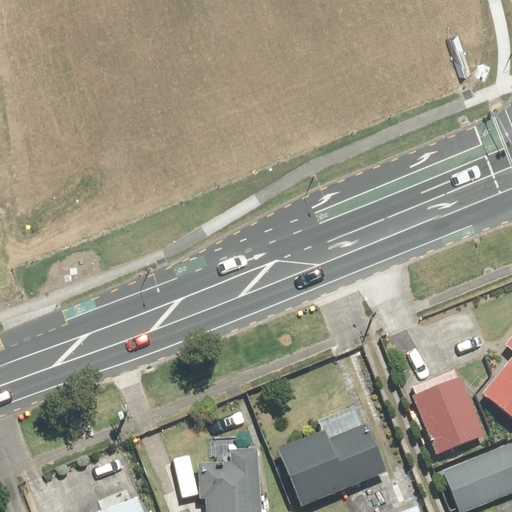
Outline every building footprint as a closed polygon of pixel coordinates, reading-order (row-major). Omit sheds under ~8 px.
[(511,332),(500,347),(510,355),(477,396),(511,424),(511,332)] [(420,398),(415,401),(440,459),(487,439),(458,371),(416,389),(420,398)] [(324,434),(274,454),(298,511),(387,475),(367,427),(328,442),(324,434)] [(511,437),(507,439),(509,445),(439,472),(455,511),(469,511),(511,495),(511,437)] [(258,511),(255,451),(226,453),(227,466),(196,467),(198,502),(203,502),(203,511),(258,511)] [(142,511),(136,497),(101,511),(142,511)]
